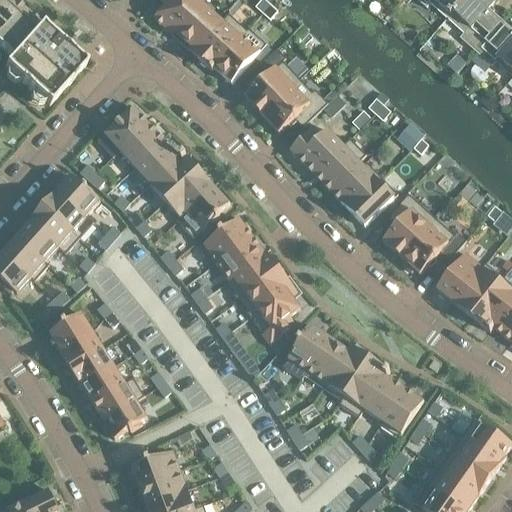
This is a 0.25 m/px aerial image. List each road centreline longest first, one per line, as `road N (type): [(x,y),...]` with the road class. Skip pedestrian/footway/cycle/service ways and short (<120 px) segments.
road 1 (residential): [(511,394),(370,288),(236,147),(133,55)]
road 2 (residential): [(133,55),(0,207)]
road 3 (residential): [(0,346),(81,471),(98,511)]
